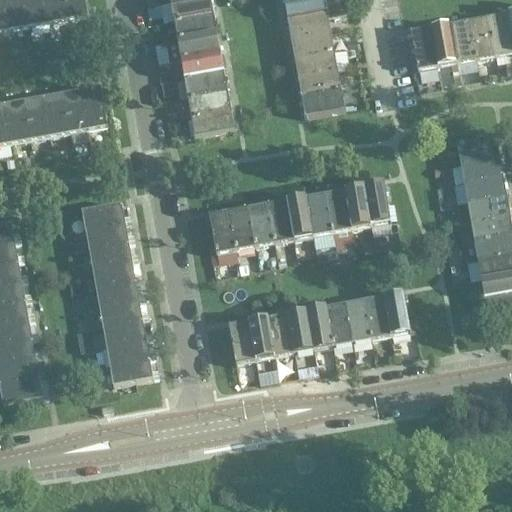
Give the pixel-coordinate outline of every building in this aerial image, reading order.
[(0,0),(0,38),(11,37),(4,0),(0,0)] [(4,0),(11,37),(31,33),(24,0),(4,0)] [(24,0),(31,33),(50,30),(44,0),(24,0)] [(44,0),(50,30),(69,26),(64,0),(44,0)] [(64,0),(69,26),(89,23),(84,0),(64,0)] [(208,0),(171,7),(174,26),(215,19),(211,0),(208,0)] [(320,0),(284,7),(288,26),(329,19),(325,0),(320,0)] [(174,26),(178,46),(219,38),(215,19),(174,26)] [(289,45),(291,45),(332,38),(329,19),(288,26),(289,34),(287,34),(289,45)] [(511,39),(508,19),(489,22),(496,63),(511,60),(511,39)] [(489,22),(470,26),(477,67),(496,63),(489,22)] [(470,26),(450,29),(457,70),(477,67),(470,26)] [(450,29),(431,33),(438,74),(457,70),(450,29)] [(438,74),(431,33),(411,36),(419,77),(438,74)] [(181,65),(222,58),(219,38),(178,46),(167,48),(170,67),(181,65)] [(292,65),(295,65),(336,57),(332,38),(291,45),(293,53),(290,53),(292,65)] [(295,65),(298,84),(339,77),(336,57),(295,65)] [(181,65),(185,85),(226,77),(222,58),(181,65)] [(185,85),(188,104),(229,97),(226,77),(185,85)] [(298,84),(302,104),(343,96),(339,77),(298,84)] [(93,94),(82,96),(89,136),(109,133),(101,87),(92,89),(93,94)] [(54,101),(43,103),(50,143),(70,140),(63,100),(62,94),(53,96),(54,101)] [(82,96),(63,100),(70,140),(89,136),(82,96)] [(343,96),(302,104),(303,110),(301,111),(303,123),(305,122),(305,123),(346,116),(343,96)] [(188,104),(192,123),(233,116),(229,97),(188,104)] [(16,108),(4,110),(11,150),(31,147),(24,107),(23,101),(15,103),(16,108)] [(43,103),(24,107),(31,147),(50,143),(43,103)] [(0,152),(11,150),(4,110),(4,105),(0,105),(0,152)] [(233,116),(192,123),(195,143),(236,135),(233,116)] [(457,150),(460,169),(503,161),(499,143),(498,143),(498,142),(457,150)] [(460,169),(464,188),(505,181),(501,162),(503,162),(503,161),(460,169)] [(464,188),(467,208),(508,201),(505,181),(464,188)] [(385,188),(365,192),(372,233),(392,229),(385,188)] [(345,193),(346,195),(353,236),(372,233),(365,192),(365,189),(345,193)] [(346,195),(326,199),(334,240),(353,236),(346,195)] [(326,199),(307,202),(314,243),(334,240),(326,199)] [(287,203),(287,205),(295,247),(314,243),(307,202),(299,203),(299,201),(287,203)] [(467,208),(471,227),(511,220),(508,201),(467,208)] [(287,205),(268,209),(275,250),(295,247),(287,205)] [(268,209),(248,212),(256,254),(275,250),(268,209)] [(83,217),(86,236),(126,229),(127,230),(132,229),(130,220),(125,221),(123,210),(83,217)] [(248,212),(229,216),(236,257),(256,254),(248,212)] [(236,257),(229,216),(210,219),(217,260),(236,257)] [(471,227),(474,247),(511,240),(511,221),(511,220),(471,227)] [(0,231),(0,251),(16,249),(16,250),(22,249),(20,240),(15,241),(13,229),(0,231)] [(86,236),(90,256),(130,248),(130,249),(136,248),(134,240),(128,241),(127,230),(126,229),(86,236)] [(511,240),(474,247),(478,266),(511,260),(511,240)] [(90,256),(93,275),(133,268),(134,269),(139,268),(137,259),(132,260),(130,249),(130,248),(90,256)] [(0,251),(0,271),(20,268),(20,269),(25,268),(24,259),(18,260),(16,250),(16,249),(0,251)] [(511,260),(478,266),(481,286),(511,280),(511,260)] [(0,271),(0,291),(23,288),(29,288),(27,279),(22,280),(20,269),(20,268),(0,271)] [(93,275),(97,295),(137,288),(143,287),(141,278),(135,279),(134,269),(133,268),(93,275)] [(511,280),(481,286),(485,305),(511,300),(511,280)] [(0,291),(0,311),(27,307),(32,307),(31,298),(25,299),(23,288),(0,291)] [(97,295),(100,314),(140,307),(146,306),(144,297),(139,298),(137,288),(97,295)] [(384,299),(385,302),(392,343),(412,339),(404,297),(403,298),(396,300),(396,297),(384,299)] [(365,303),(365,305),(373,346),(392,343),(385,302),(380,303),(380,300),(365,303)] [(511,300),(485,305),(488,324),(511,320),(511,300)] [(346,306),(346,309),(353,350),(373,346),(365,305),(358,307),(357,304),(346,306)] [(0,311),(0,332),(30,327),(36,326),(33,313),(28,314),(27,307),(0,311)] [(100,314),(104,334),(144,327),(150,326),(148,317),(142,318),(140,307),(100,314)] [(346,309),(327,312),(334,353),(353,350),(346,309)] [(327,312),(307,316),(314,357),(334,353),(327,312)] [(307,316),(288,319),(295,360),(314,357),(307,316)] [(288,319),(268,323),(276,364),(295,360),(288,319)] [(268,323),(249,326),(256,367),(276,364),(268,323)] [(256,367),(249,326),(229,330),(237,371),(256,367)] [(0,332),(0,352),(34,346),(39,345),(38,336),(32,337),(30,327),(0,332)] [(104,334),(107,353),(147,346),(153,345),(151,336),(146,337),(144,327),(104,334)] [(0,372),(37,366),(43,365),(41,356),(36,357),(34,346),(0,352),(0,372)] [(111,372),(151,365),(156,364),(155,355),(149,356),(147,346),(107,353),(111,372)] [(151,365),(111,372),(114,392),(154,384),(160,384),(158,375),(153,376),(151,365)] [(0,390),(0,392),(41,385),(46,384),(44,375),(39,376),(37,366),(0,372),(0,390)] [(41,385),(0,392),(4,412),(49,403),(48,394),(43,395),(41,385)]
